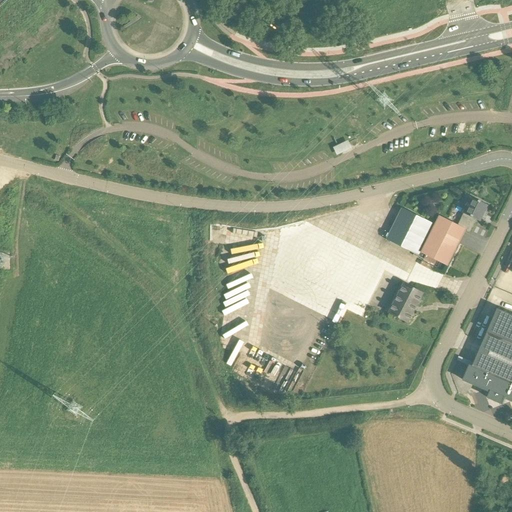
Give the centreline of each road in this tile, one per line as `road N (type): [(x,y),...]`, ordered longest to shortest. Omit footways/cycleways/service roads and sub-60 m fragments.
road 1 (unclassified): [(0,159),(128,194),(261,208),(355,198),(511,161)]
road 2 (secondary): [(182,51),(260,78),(306,83),(511,40)]
road 3 (secondary): [(511,25),(305,68),(241,57),(192,34)]
road 4 (track): [(434,389),(339,410),(227,418),(252,511)]
road 5 (track): [(69,179),(70,204),(168,298),(227,418)]
road 6 (unclassified): [(511,438),(445,409),(432,372),(511,209)]
road 7 (motorway): [(0,95),(62,88),(117,52)]
